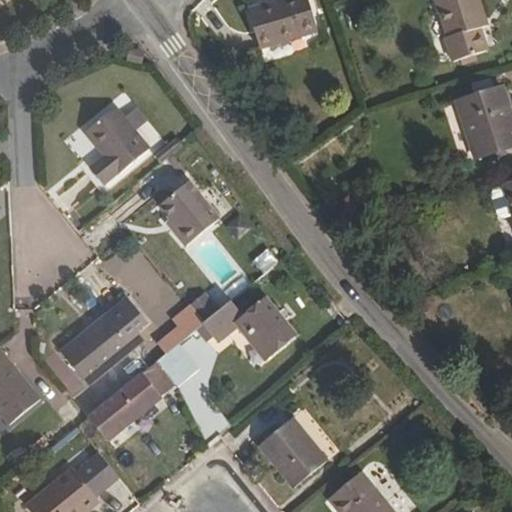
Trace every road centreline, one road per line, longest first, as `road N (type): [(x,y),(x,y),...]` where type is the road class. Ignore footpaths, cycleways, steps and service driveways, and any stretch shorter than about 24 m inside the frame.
road 1 (residential): [(511,464),(377,323),(150,17)]
road 2 (residential): [(34,255),(17,69)]
road 3 (residential): [(17,69),(150,17)]
